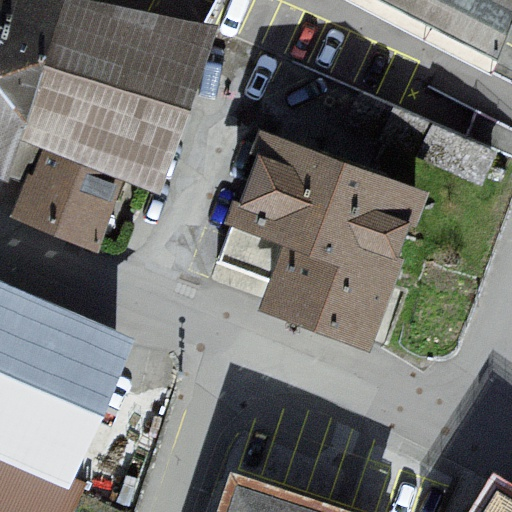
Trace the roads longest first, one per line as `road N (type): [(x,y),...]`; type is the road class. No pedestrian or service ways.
road 1 (residential): [(0,242),(463,424)]
road 2 (residential): [(511,300),(463,424)]
